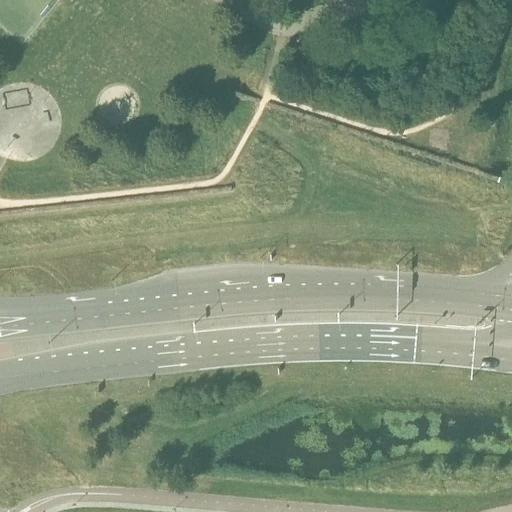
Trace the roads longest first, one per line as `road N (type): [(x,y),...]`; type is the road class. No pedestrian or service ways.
road 1 (primary): [(19,377),(268,351),(414,350),(511,360)]
road 2 (primary): [(511,303),(268,295),(34,317)]
road 3 (residential): [(227,0),(280,24),(390,0)]
